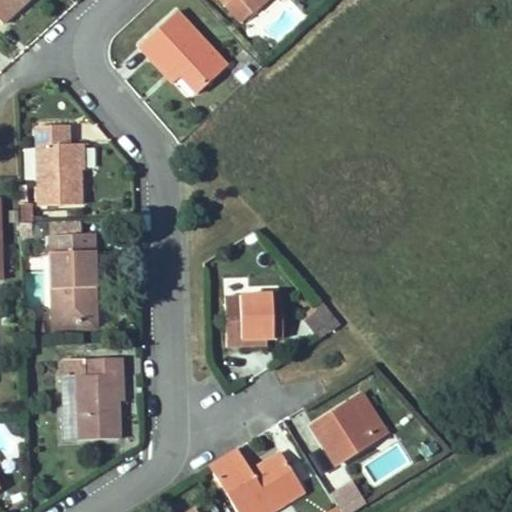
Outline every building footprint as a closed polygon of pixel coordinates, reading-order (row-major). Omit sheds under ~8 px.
[(0,0),(0,24),(25,3),(22,0),(0,0)] [(249,15),(235,0),(214,0),(237,25),(249,15)] [(235,0),(249,15),(265,0),(235,0)] [(225,68),(175,15),(138,49),(149,61),(157,54),(179,79),(196,97),(225,68)] [(179,79),(157,54),(149,61),(172,86),(179,79)] [(79,206),(77,145),(66,145),(66,127),(35,128),(38,208),(79,206)] [(93,286),(91,235),(47,237),(50,323),(87,323),(86,286),(93,286)] [(246,292),(246,278),(225,279),(225,292),(246,292)] [(94,330),(93,286),(86,286),(87,323),(50,323),(50,332),(94,330)] [(280,341),(278,297),(224,298),(225,351),(242,350),(241,342),(263,342),(280,341)] [(323,301),(302,317),(319,339),(340,323),(323,301)] [(263,349),(263,342),(241,342),(242,350),(263,349)] [(115,405),(114,380),(119,379),(119,362),(84,364),(84,379),(58,379),(59,444),(116,443),(115,405)] [(387,436),(364,398),(353,403),(372,434),(350,449),(354,456),(387,436)] [(372,434),(353,403),(311,429),(335,468),(354,456),(350,449),(372,434)] [(236,511),(255,511),(300,486),(283,458),(253,476),(249,471),(238,450),(209,468),(236,511)] [(253,476),(283,458),(280,453),(249,471),(253,476)] [(361,511),(366,509),(350,486),(330,499),(338,511),(361,511)]
